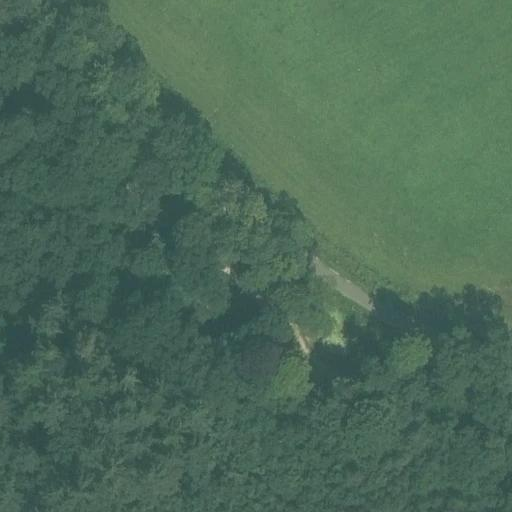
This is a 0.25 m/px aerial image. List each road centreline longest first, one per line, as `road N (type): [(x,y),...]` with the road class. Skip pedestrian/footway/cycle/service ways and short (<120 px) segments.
road 1 (track): [(0,2),(31,38),(122,187),(158,226),(254,294),(322,363),(511,436)]
road 2 (unclassified): [(511,381),(377,308),(267,229),(53,0)]
